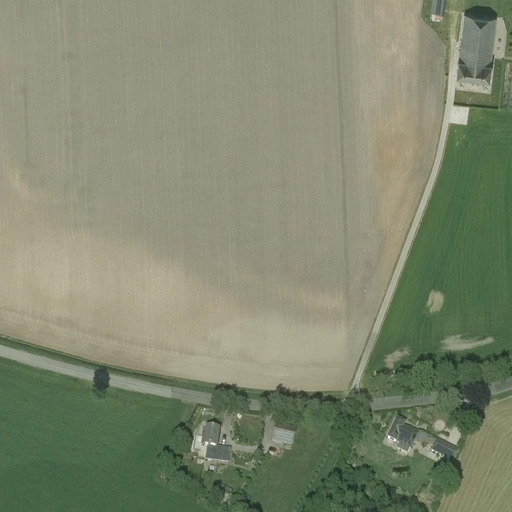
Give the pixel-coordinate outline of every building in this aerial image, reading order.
[(431,0),(431,13),(445,14),(445,0),(431,0)] [(458,61),(456,77),(489,81),(491,65),(496,18),(464,14),(458,61)] [(397,420),(388,439),(395,443),(396,442),(410,450),(419,433),(404,426),(405,424),(397,420)] [(275,424),(271,441),(292,446),(296,428),(275,424)] [(234,451),(216,448),(219,431),(206,429),(203,447),(207,447),(205,461),(218,463),(218,460),(232,462),(234,451)] [(459,451),(436,440),(431,452),(438,455),(436,459),(444,463),(446,459),(453,463),(459,451)] [(437,475),(443,478),(445,472),(439,470),(437,475)] [(232,492),(219,485),(212,499),(225,506),(232,492)]
